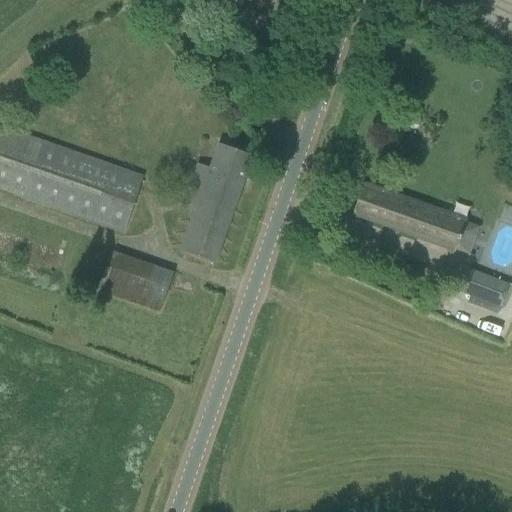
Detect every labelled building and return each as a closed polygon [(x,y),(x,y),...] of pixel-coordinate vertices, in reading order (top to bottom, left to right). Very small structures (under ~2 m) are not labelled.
[(487,59),(484,68),(506,77),(509,68),(487,59)] [(511,79),(506,78),(500,95),(511,99),(511,79)] [(0,188),(124,232),(142,177),(0,127),(0,188)] [(195,257),(213,264),(252,157),(218,145),(209,169),(197,165),(190,183),(181,207),(193,212),(178,251),(195,257)] [(352,216),(450,254),(462,223),(364,185),(352,216)] [(109,253),(97,293),(159,312),(171,271),(109,253)] [(465,273),(458,290),(498,306),(504,288),(465,273)]
